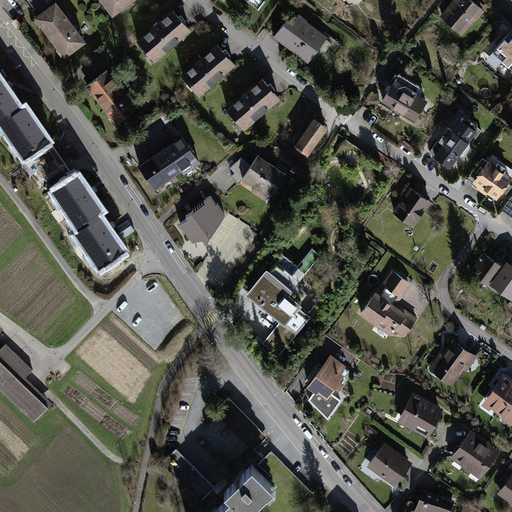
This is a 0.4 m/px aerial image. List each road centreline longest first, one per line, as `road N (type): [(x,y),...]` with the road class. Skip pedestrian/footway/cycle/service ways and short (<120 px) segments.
road 1 (residential): [(364,511),(267,396),(0,30)]
road 2 (residential): [(191,0),(511,236)]
road 3 (track): [(0,176),(92,298),(120,299),(164,254)]
road 4 (track): [(120,299),(56,356),(0,320)]
